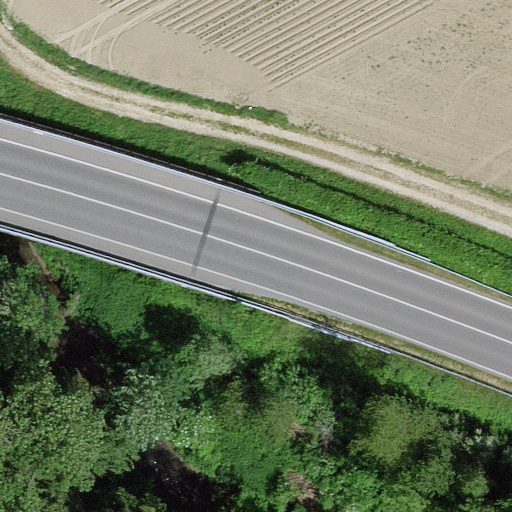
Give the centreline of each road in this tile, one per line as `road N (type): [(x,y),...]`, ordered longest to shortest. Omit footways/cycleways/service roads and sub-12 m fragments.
road 1 (track): [(511,224),(333,155),(76,95),(0,32)]
road 2 (secondary): [(511,345),(211,235),(0,175)]
